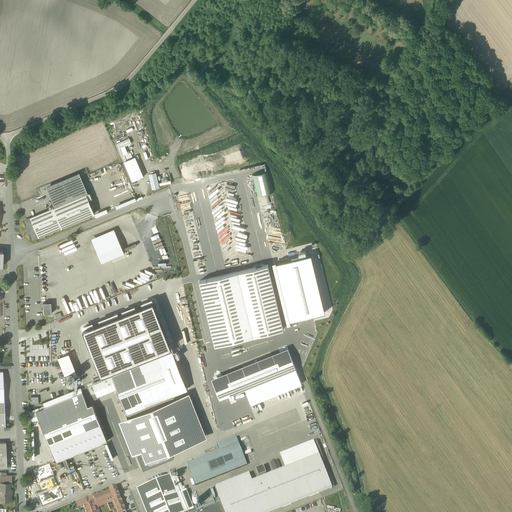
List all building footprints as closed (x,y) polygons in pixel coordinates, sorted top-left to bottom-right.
[(136,158),(124,162),(133,183),(144,178),(136,158)] [(156,173),(148,176),(153,190),(160,188),(156,173)] [(47,188),(55,208),(88,194),(80,174),(47,188)] [(55,208),(32,218),(41,238),(98,214),(88,194),(55,208)] [(29,227),(27,228),(29,234),(31,234),(34,240),(41,238),(32,218),(26,220),(29,227)] [(115,230),(91,240),(102,265),(125,255),(115,230)] [(270,264),(199,281),(214,345),(286,328),(270,264)] [(296,369),(288,349),(213,379),(221,399),(296,369)] [(78,375),(70,355),(59,359),(66,376),(73,373),(75,374),(76,376),(78,375)] [(160,357),(94,384),(99,396),(118,388),(128,413),(175,395),(160,357)] [(42,424),(56,461),(108,441),(95,408),(91,410),(82,389),(44,404),(45,407),(30,412),(36,426),(42,424)] [(189,393),(119,420),(132,454),(137,452),(144,468),(173,457),(171,451),(207,438),(189,393)] [(32,397),(35,404),(42,401),(40,394),(32,397)] [(186,459),(197,486),(248,466),(237,438),(186,459)] [(138,489),(146,511),(274,511),(333,489),(315,442),(281,456),(286,469),(253,482),(250,475),(216,488),(221,500),(195,511),(187,491),(184,493),(177,474),(138,489)] [(0,443),(0,467),(8,467),(7,443),(0,443)] [(0,483),(11,483),(12,483),(12,476),(0,475),(0,483)] [(0,483),(0,486),(0,500),(12,501),(12,490),(11,490),(11,483),(0,483)] [(126,511),(117,488),(94,497),(96,502),(84,507),(86,511),(126,511)]
